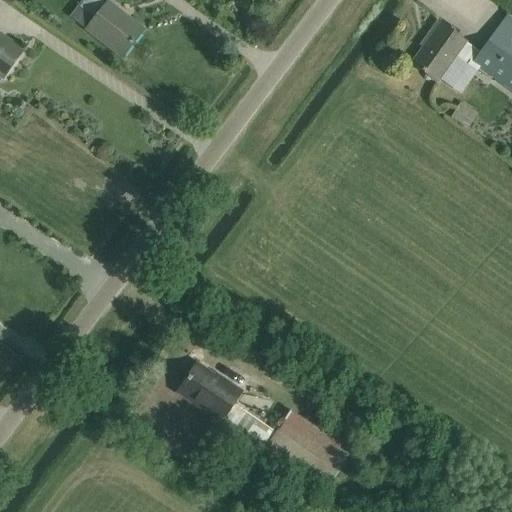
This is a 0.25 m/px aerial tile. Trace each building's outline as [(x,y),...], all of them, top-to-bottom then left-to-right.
[(111,0),(84,0),(70,19),(87,32),(88,34),(122,60),(145,31),(109,3),(111,0)] [(430,41),(412,66),(437,84),(455,59),(472,71),(474,68),(511,94),(511,23),(508,21),(481,58),(437,26),(428,40),(430,41)] [(23,51),(0,35),(0,80),(2,81),(23,51)] [(458,115),(475,125),(482,113),(465,103),(458,115)] [(244,397),(198,364),(178,392),(224,426),(221,429),(261,458),(257,463),(316,506),(339,474),(280,431),(276,437),(237,408),(244,397)] [(426,483),(417,502),(431,508),(439,489),(426,483)]
